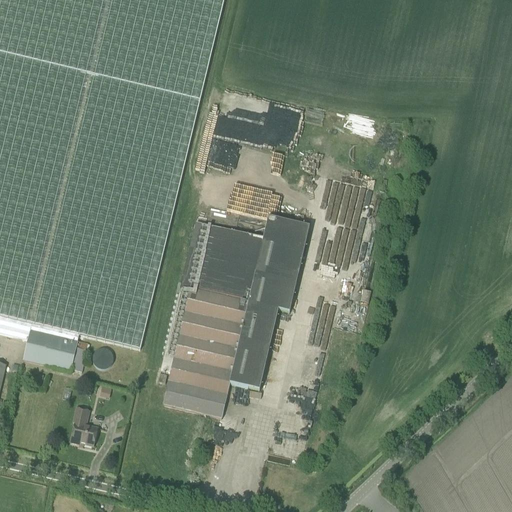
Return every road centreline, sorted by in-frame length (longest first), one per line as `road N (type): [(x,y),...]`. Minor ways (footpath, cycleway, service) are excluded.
road 1 (tertiary): [(341,511),(511,349)]
road 2 (unclassified): [(206,511),(0,464)]
